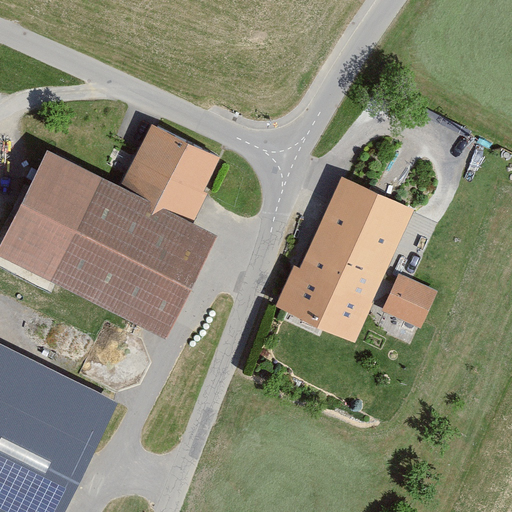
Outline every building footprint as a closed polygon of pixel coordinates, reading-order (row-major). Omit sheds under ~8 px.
[(58,146),(8,251),(180,333),(227,236),(199,222),(230,157),(158,123),(130,180),(58,146)] [(0,246),(8,250),(40,181),(26,175),(0,232),(0,246)] [(303,266),(286,306),(366,341),(425,208),(351,175),(309,269),(303,266)] [(401,269),(384,308),(425,325),(442,287),(401,269)] [(0,336),(0,511),(68,511),(125,397),(0,336)]
